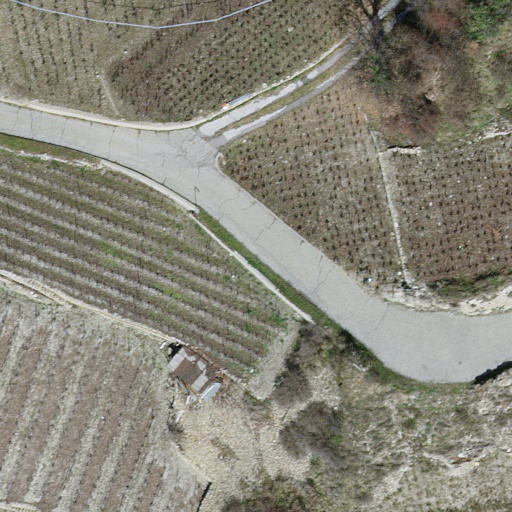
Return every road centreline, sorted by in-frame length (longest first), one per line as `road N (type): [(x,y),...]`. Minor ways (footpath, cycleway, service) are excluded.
road 1 (unclassified): [(0,127),(87,142),(180,178),(393,343),(486,352),(511,341)]
road 2 (track): [(440,0),(294,107),(157,169)]
